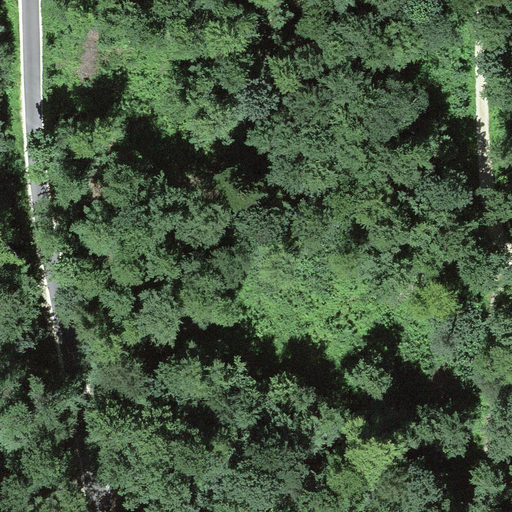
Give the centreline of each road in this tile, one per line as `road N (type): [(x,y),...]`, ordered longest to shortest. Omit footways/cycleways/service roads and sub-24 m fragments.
road 1 (unclassified): [(95,511),(93,452),(31,87),(30,0)]
road 2 (track): [(483,511),(493,239)]
road 3 (track): [(511,264),(493,239),(481,0)]
